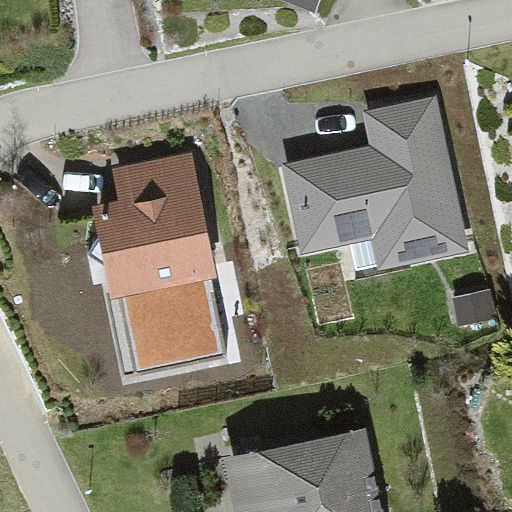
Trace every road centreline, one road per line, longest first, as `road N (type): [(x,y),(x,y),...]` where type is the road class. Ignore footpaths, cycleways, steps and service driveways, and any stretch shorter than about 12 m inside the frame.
road 1 (residential): [(0,123),(511,11)]
road 2 (residential): [(63,511),(0,377)]
